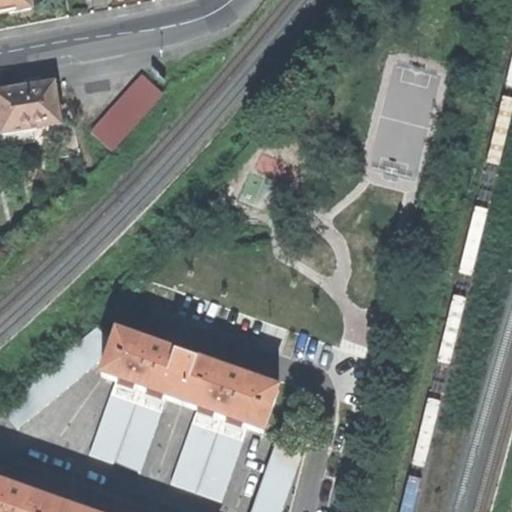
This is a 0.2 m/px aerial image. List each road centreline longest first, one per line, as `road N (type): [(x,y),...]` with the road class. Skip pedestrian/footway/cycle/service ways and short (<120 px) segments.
road 1 (residential): [(319,511),(357,365),(231,325)]
road 2 (residential): [(232,0),(178,25),(0,53)]
road 3 (unknown): [(208,511),(0,444)]
